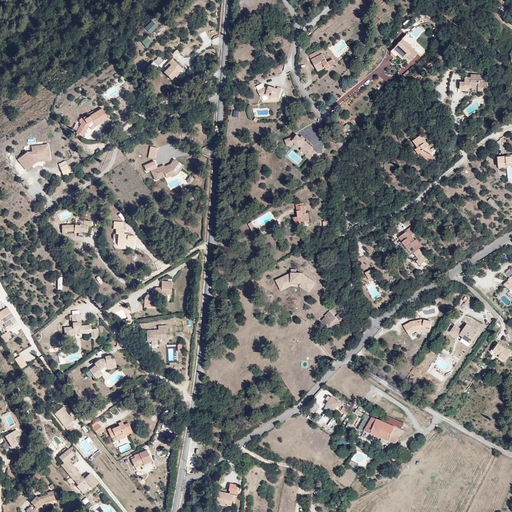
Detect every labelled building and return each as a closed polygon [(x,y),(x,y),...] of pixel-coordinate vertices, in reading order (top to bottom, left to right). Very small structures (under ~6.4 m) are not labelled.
[(152,20),(144,28),(150,34),(158,26),(152,20)] [(415,40),(406,31),(401,36),(411,45),(415,40)] [(423,48),(415,40),(411,45),(401,36),(391,47),(396,51),(398,49),(400,47),(405,52),(410,56),(416,50),(419,53),(423,48)] [(148,37),(142,42),(147,48),(153,42),(148,37)] [(331,65),(337,62),(333,57),(328,60),(323,51),(321,47),(310,54),(312,57),(319,69),(326,64),(328,67),(331,65)] [(167,61),(171,57),(170,56),(174,53),(173,52),(165,58),(167,61)] [(178,65),(182,62),(174,53),(170,56),(171,57),(167,61),(164,64),(164,65),(161,67),(167,73),(170,71),(170,72),(174,68),(178,65)] [(414,63),(420,57),(417,54),(412,61),(414,63)] [(460,86),(469,86),(473,86),(472,82),(479,83),(479,87),(487,87),(487,77),(484,77),(484,73),(481,73),(481,71),(470,70),(470,73),(466,73),(466,72),(465,72),(465,78),(460,78),(460,86)] [(278,86),(271,84),(270,86),(268,85),(265,84),(259,88),(262,93),(266,91),(279,94),(282,85),(278,84),(278,86)] [(96,121),(99,124),(111,117),(106,107),(93,114),(91,111),(88,113),(90,116),(79,129),(84,134),(91,124),(96,121)] [(353,128),(348,123),(344,126),(349,131),(353,128)] [(312,147),(304,140),(299,137),(297,135),(293,140),(292,137),(285,140),(287,146),(295,143),(302,148),(304,150),(306,148),(309,150),(305,155),(310,158),(315,152),(311,149),(312,147)] [(43,139),(42,137),(31,139),(32,144),(28,144),(27,143),(17,151),(26,162),(36,155),(35,154),(32,149),(36,148),(37,149),(49,147),(48,138),(43,139)] [(421,149),(416,152),(418,156),(420,155),(423,159),(430,165),(434,161),(433,159),(436,156),(420,137),(412,142),(414,146),(417,144),(421,149)] [(165,159),(164,158),(157,161),(154,156),(145,161),(148,166),(151,164),(156,173),(166,168),(167,170),(171,168),(175,166),(176,165),(174,164),(175,160),(177,159),(182,162),(184,158),(174,151),(170,157),(165,159)] [(59,155),(63,166),(70,164),(66,152),(59,155)] [(511,164),(511,155),(511,158),(507,158),(507,157),(498,158),(499,167),(508,167),(508,165),(511,164)] [(179,166),(182,162),(177,159),(175,160),(174,164),(176,165),(175,166),(171,168),(172,170),(175,169),(179,166)] [(310,219),(308,210),(306,211),(305,202),(297,203),(298,208),(298,213),(298,215),(294,215),(295,221),(310,219)] [(87,222),(88,213),(81,212),(80,216),(80,218),(77,218),(77,217),(72,216),(59,217),(60,222),(64,222),(71,222),(71,223),(76,223),(76,225),(84,226),(84,222),(87,222)] [(247,221),(251,228),(255,226),(250,219),(247,221)] [(123,238),(123,239),(132,239),(132,229),(124,229),(124,228),(121,228),(121,223),(120,223),(113,223),(112,228),(115,228),(115,233),(119,233),(119,237),(123,238)] [(410,228),(401,233),(404,238),(400,241),(409,254),(412,252),(417,259),(414,261),(417,265),(425,260),(417,249),(420,247),(415,240),(413,241),(411,239),(413,238),(411,236),(415,234),(410,228)] [(315,283),(301,274),(296,273),(291,273),(275,280),(279,287),(289,283),(290,282),(300,283),(301,284),(310,290),(315,283)] [(144,300),(153,300),(152,292),(161,286),(171,287),(171,274),(161,274),(161,279),(156,280),(148,285),(145,286),(142,289),(141,292),(142,295),(144,297),(144,300)] [(511,293),(511,286),(506,281),(503,285),(511,293)] [(289,283),(279,287),(280,291),(291,286),(290,284),(300,285),(299,286),(308,293),(310,290),(301,284),(300,283),(290,282),(289,283)] [(375,286),(369,288),(372,298),(378,296),(375,286)] [(468,313),(475,303),(468,299),(461,309),(468,313)] [(0,325),(3,323),(13,316),(7,307),(0,312),(0,325)] [(337,322),(339,323),(342,320),(337,315),(334,319),(326,312),(323,316),(324,317),(318,322),(323,326),(324,325),(326,327),(329,330),(334,324),(337,322)] [(16,320),(13,316),(3,323),(6,327),(16,320)] [(421,320),(418,320),(418,325),(413,326),(411,323),(403,328),(409,336),(419,330),(430,332),(433,322),(421,320)] [(78,322),(72,323),(72,327),(64,328),(65,335),(67,334),(66,332),(78,331),(82,331),(87,330),(87,332),(91,332),(92,337),(98,336),(97,329),(91,330),(90,325),(82,326),(79,326),(78,322)] [(151,342),(158,342),(158,339),(166,339),(166,330),(168,330),(168,325),(159,326),(159,330),(159,333),(151,334),(151,330),(147,331),(147,339),(151,339),(151,342)] [(469,345),(478,333),(467,325),(461,332),(454,326),(449,333),(455,338),(458,334),(462,337),(460,340),(469,345)] [(501,358),(499,360),(506,364),(511,354),(506,350),(499,344),(496,347),(495,346),(490,353),(493,355),(494,353),(501,358)] [(96,366),(89,371),(94,376),(95,378),(102,374),(101,372),(100,371),(105,367),(107,366),(116,364),(114,359),(110,359),(110,356),(104,357),(105,360),(100,362),(99,361),(94,364),(96,366)] [(341,406),(343,403),(331,396),(327,404),(336,409),(339,405),(341,406)] [(313,413),(318,406),(311,402),(307,410),(313,413)] [(74,420),(64,406),(55,413),(72,436),(75,433),(74,432),(76,430),(73,426),(75,424),(73,421),(74,420)] [(355,414),(362,418),(369,421),(370,418),(357,410),(355,414)] [(378,436),(381,437),(384,429),(391,432),(388,441),(395,444),(402,429),(401,428),(404,422),(386,415),(383,422),(381,428),(378,435),(378,436)] [(366,429),(370,431),(374,424),(381,428),(383,422),(371,417),(370,418),(369,421),(366,429)] [(360,430),(363,431),(364,432),(366,429),(369,421),(362,418),(359,424),(362,426),(360,430)] [(124,421),(119,423),(120,425),(115,427),(113,428),(112,427),(108,428),(111,436),(115,435),(116,438),(124,435),(128,434),(127,432),(125,426),(124,421)] [(374,424),(370,431),(378,435),(381,428),(374,424)] [(85,425),(82,428),(87,435),(90,433),(85,425)] [(98,426),(93,430),(99,437),(104,433),(98,426)] [(384,429),(381,437),(388,441),(391,432),(384,429)] [(6,437),(12,447),(18,444),(14,437),(17,436),(15,432),(6,437)] [(341,441),(339,445),(342,446),(343,445),(346,447),(346,448),(350,450),(352,446),(345,444),(341,441)] [(85,480),(92,487),(98,483),(90,472),(83,477),(68,459),(73,454),(68,448),(58,456),(63,463),(60,465),(80,490),(86,484),(84,481),(85,480)] [(93,461),(101,453),(99,450),(90,458),(93,461)] [(131,458),(134,466),(143,463),(151,461),(147,450),(134,454),(135,457),(131,458)] [(226,499),(228,489),(231,489),(233,480),(225,478),(223,485),(225,485),(225,488),(213,486),(212,491),(215,492),(214,498),(222,500),(222,499),(226,499)] [(31,501),(36,506),(39,507),(45,499),(54,496),(52,489),(45,491),(45,493),(39,496),(36,494),(31,501)] [(86,497),(82,501),(88,509),(93,506),(86,497)] [(78,506),(80,510),(83,509),(81,505),(81,504),(75,500),(73,503),(78,506)]
